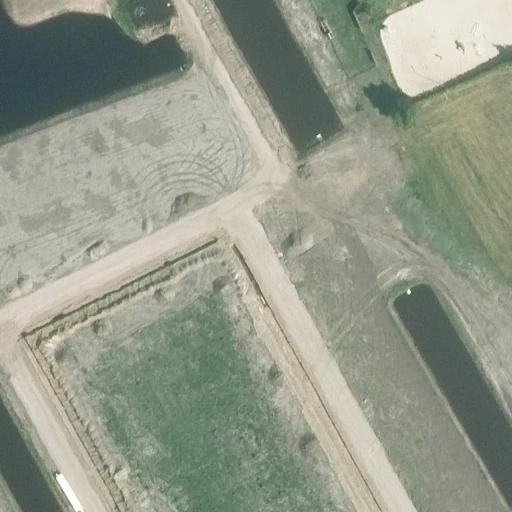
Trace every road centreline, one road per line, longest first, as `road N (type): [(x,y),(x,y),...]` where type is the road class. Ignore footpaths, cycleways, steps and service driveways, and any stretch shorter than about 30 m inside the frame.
road 1 (unknown): [(399,511),(230,209)]
road 2 (unknown): [(230,209),(0,323)]
road 3 (unknown): [(230,209),(270,181),(272,160),(183,0)]
road 4 (unknown): [(90,511),(0,336)]
